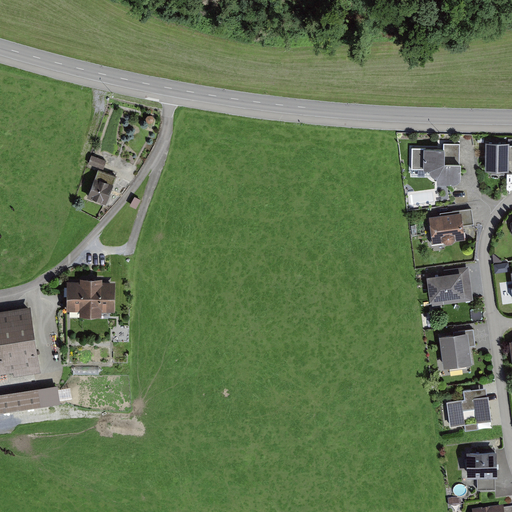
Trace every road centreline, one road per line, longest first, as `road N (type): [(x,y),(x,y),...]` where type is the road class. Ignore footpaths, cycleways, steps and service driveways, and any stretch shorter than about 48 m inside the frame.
road 1 (primary): [(511,118),(238,99),(0,46)]
road 2 (residential): [(511,200),(492,223),(484,258),(511,454)]
road 3 (track): [(167,120),(126,251),(85,243)]
